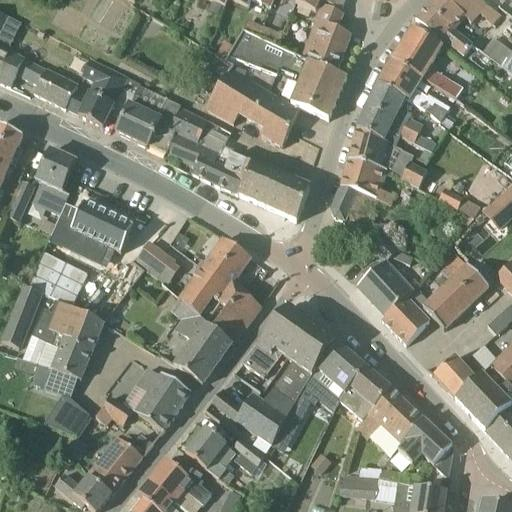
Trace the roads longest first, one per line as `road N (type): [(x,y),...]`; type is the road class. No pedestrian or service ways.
road 1 (secondary): [(299,270),(129,170),(0,110)]
road 2 (residential): [(114,511),(297,283),(299,270)]
road 3 (secondary): [(482,472),(465,442),(299,270)]
road 4 (residential): [(299,270),(384,51)]
